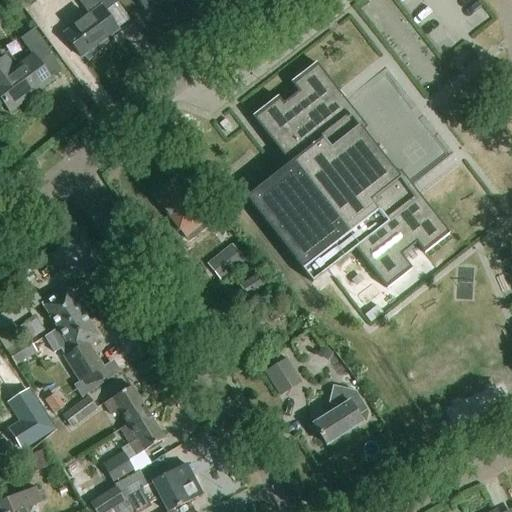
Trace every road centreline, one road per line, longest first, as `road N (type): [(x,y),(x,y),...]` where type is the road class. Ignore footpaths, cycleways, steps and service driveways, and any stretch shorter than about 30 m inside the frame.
road 1 (residential): [(279,511),(175,326),(70,169)]
road 2 (residential): [(70,169),(270,0)]
